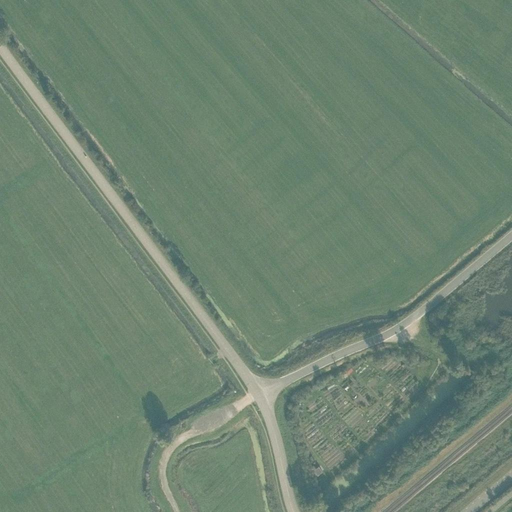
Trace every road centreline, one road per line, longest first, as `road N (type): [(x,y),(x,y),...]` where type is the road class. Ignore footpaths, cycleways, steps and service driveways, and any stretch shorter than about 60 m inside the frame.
road 1 (tertiary): [(260,393),(0,44)]
road 2 (unclassified): [(260,393),(407,323),(511,235)]
road 3 (unclassified): [(175,511),(161,475),(170,446),(260,393)]
road 4 (tertiary): [(293,511),(260,393)]
